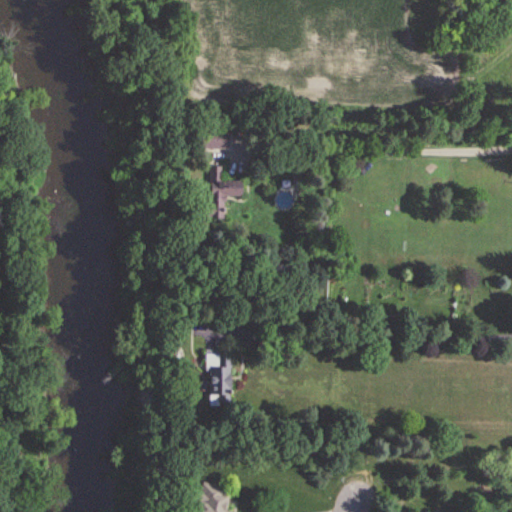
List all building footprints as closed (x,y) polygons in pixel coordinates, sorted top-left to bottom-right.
[(329,33),(329,76),(360,76),(360,33),(329,33)] [(201,149),(226,149),(226,130),(201,130),(201,149)] [(241,196),(241,181),(221,181),(221,166),(206,166),(207,219),(223,219),(222,196),(241,196)] [(206,349),(206,403),(229,403),(229,349),(206,349)] [(226,511),(231,488),(197,481),(190,511),(226,511)]
